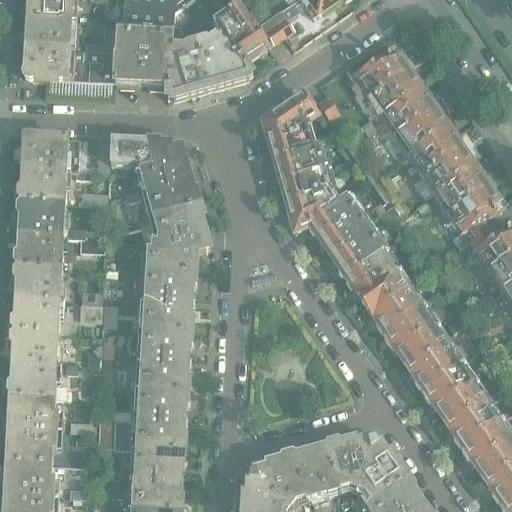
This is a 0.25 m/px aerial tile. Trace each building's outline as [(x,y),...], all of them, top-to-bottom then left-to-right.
[(73,27),(74,0),(29,0),(28,25),(73,27)] [(120,0),(119,36),(117,58),(116,89),(169,92),(172,92),(174,52),(175,31),(176,17),(197,3),(200,0),(120,0)] [(213,0),(200,0),(197,3),(206,16),(218,7),(213,0)] [(246,0),(237,0),(246,13),(248,11),(252,8),(246,0)] [(305,0),(304,1),(300,4),(307,13),(311,10),(318,20),(341,4),(345,6),(353,0),(305,0)] [(296,19),(297,14),(293,9),(283,16),(288,25),(296,19)] [(245,70),(271,53),(242,10),(214,28),(221,38),(244,71),(245,70)] [(296,36),(288,25),(283,16),(271,24),(285,44),(296,36)] [(275,50),(285,44),(271,24),(262,30),(275,50)] [(71,57),(73,27),(28,25),(25,80),(30,85),(70,87),(116,89),(117,58),(71,57)] [(244,71),(221,38),(210,45),(209,44),(187,50),(187,53),(183,52),(183,40),(180,32),(175,31),(174,52),(172,92),(169,92),(168,105),(174,105),(174,108),(212,97),(248,87),(248,85),(252,81),(245,70),(244,71)] [(116,58),(117,35),(104,34),(104,50),(85,49),(85,56),(116,58)] [(424,96),(397,57),(396,56),(371,74),(368,73),(362,77),(361,80),(357,83),(384,123),(424,96)] [(450,134),(427,100),(424,96),(384,123),(411,161),(450,134)] [(306,129),(318,121),(304,100),(264,128),(271,151),(269,154),(271,160),(274,162),(275,167),(314,155),(306,129)] [(341,124),(327,104),(317,111),(331,131),(340,125),(341,124)] [(364,136),(375,129),(371,124),(361,131),(364,136)] [(353,144),(340,125),(331,131),(344,150),(353,144)] [(378,134),(375,129),(364,136),(367,141),(378,134)] [(477,173),(453,139),(450,134),(411,161),(438,200),(477,173)] [(78,177),(80,147),(31,144),(25,149),(23,194),(20,197),(19,204),(22,207),(22,209),(66,212),(68,177),(78,177)] [(379,183),(353,144),(344,150),(371,188),(379,183)] [(80,147),(78,177),(97,179),(99,147),(80,147)] [(194,197),(185,169),(188,168),(183,154),(181,155),(181,153),(175,153),(175,152),(113,148),(99,147),(97,179),(111,179),(111,174),(129,175),(138,173),(153,224),(200,210),(197,197),(194,197)] [(284,194),(329,181),(321,153),(314,155),(275,167),(276,167),(274,170),(275,176),(279,178),(284,194)] [(335,179),(353,172),(349,166),(348,164),(331,170),(335,179)] [(471,249),(491,235),(484,226),(504,212),(477,173),(438,200),(471,249)] [(343,207),(332,191),(329,181),(284,194),(290,217),(288,220),(290,226),(293,228),(296,237),(309,233),(309,232),(343,207)] [(393,203),(379,183),(371,188),(385,208),(393,203)] [(356,198),(367,191),(362,184),(351,192),(356,198)] [(138,196),(125,200),(127,208),(140,204),(138,196)] [(83,199),(82,211),(107,212),(108,200),(83,199)] [(329,257),(369,229),(350,202),(343,207),(309,232),(309,233),(313,239),(317,239),(329,257)] [(421,219),(431,211),(428,207),(417,214),(421,219)] [(386,216),(380,208),(374,212),(380,221),(386,216)] [(63,276),(66,212),(22,209),(22,211),(19,213),(19,220),(22,224),(20,260),(17,263),(16,269),(19,272),(19,274),(63,276)] [(212,256),(202,224),(205,223),(200,210),(153,224),(159,243),(159,248),(153,248),(153,256),(148,256),(147,276),(196,279),(197,261),(212,256)] [(385,215),(395,229),(404,223),(401,219),(399,220),(392,210),(385,215)] [(392,225),(386,217),(380,221),(386,230),(392,225)] [(385,257),(387,256),(369,229),(329,257),(339,272),(338,276),(342,281),(346,282),(347,283),(385,257)] [(511,291),(511,233),(497,244),(491,235),(471,249),(504,297),(511,291)] [(85,244),(85,235),(67,235),(67,244),(85,244)] [(96,236),(95,244),(105,245),(105,237),(96,236)] [(83,255),(99,255),(99,245),(83,245),(83,255)] [(425,314),(385,257),(347,283),(348,284),(347,288),(352,296),(354,294),(378,329),(376,331),(384,342),(425,314)] [(60,342),(63,281),(63,276),(19,274),(19,276),(16,278),(16,285),(18,288),(16,325),(14,328),(13,335),(16,337),(16,339),(60,342)] [(196,292),(196,279),(147,276),(145,305),(192,308),(193,292),(196,292)] [(104,281),(103,303),(120,304),(121,282),(104,281)] [(82,296),(82,308),(101,308),(102,296),(82,296)] [(495,304),(494,304),(491,299),(481,306),(484,311),(495,304)] [(487,316),(498,309),(495,304),(484,311),(487,316)] [(191,325),(192,308),(145,305),(143,336),(193,339),(194,325),(191,325)] [(102,327),(103,311),(81,310),(80,326),(102,327)] [(463,370),(454,357),(425,314),(384,342),(391,352),(393,351),(418,387),(415,388),(423,398),(463,370)] [(104,322),(103,333),(116,334),(117,323),(104,322)] [(458,324),(448,331),(453,338),(463,332),(458,324)] [(192,352),(193,339),(143,336),(140,395),(189,398),(190,385),(188,385),(190,352),(192,352)] [(12,403),(12,404),(56,407),(67,407),(68,393),(57,392),(60,342),(16,339),(16,341),(13,343),(12,350),(15,353),(13,391),(10,393),(10,401),(12,403)] [(102,348),(102,362),(113,362),(114,348),(102,348)] [(478,350),(470,355),(475,363),(483,357),(478,350)] [(100,362),(89,362),(88,372),(100,373),(100,362)] [(116,364),(103,363),(101,393),(114,394),(116,364)] [(461,455),(502,426),(463,370),(423,398),(430,409),(432,407),(456,443),(454,444),(461,455)] [(87,397),(98,397),(99,376),(88,376),(87,397)] [(498,378),(487,386),(492,394),(504,386),(498,378)] [(509,396),(504,389),(488,400),(492,407),(509,396)] [(188,413),(189,398),(140,395),(136,456),(186,459),(186,445),(184,445),(185,432),(186,413),(188,413)] [(58,457),(59,420),(56,420),(56,407),(12,404),(12,407),(9,409),(9,415),(11,418),(9,457),(7,459),(7,465),(9,467),(9,469),(53,472),(54,457),(58,457)] [(132,425),(132,416),(107,415),(106,423),(120,424),(132,425)] [(70,428),(69,438),(95,439),(96,425),(90,425),(90,429),(70,428)] [(500,511),(511,503),(511,440),(502,426),(461,455),(468,465),(470,464),(495,499),(493,501),(500,511)] [(99,439),(98,453),(114,454),(115,440),(99,439)] [(77,441),(77,450),(89,451),(90,442),(77,441)] [(408,483),(386,452),(385,451),(377,445),(376,445),(372,444),(365,443),(327,454),(339,496),(351,493),(364,498),(371,508),(408,483)] [(340,498),(339,496),(327,454),(296,462),(308,505),(309,507),(340,498)] [(185,472),(186,459),(136,456),(132,511),(182,511),(183,505),(180,504),(182,472),(185,472)] [(293,511),(296,508),(308,505),(296,462),(258,473),(249,479),(244,489),(242,511),(293,511)] [(54,511),(56,485),(52,485),(53,472),(9,469),(9,471),(6,474),(6,480),(8,483),(6,511),(54,511)] [(96,474),(95,483),(107,484),(108,470),(96,469),(96,474)] [(424,511),(414,497),(414,493),(408,483),(371,508),(370,509),(368,511),(424,511)] [(89,504),(90,495),(70,494),(70,503),(89,504)] [(103,511),(104,500),(96,499),(95,511),(101,511),(103,511)] [(511,511),(511,503),(500,511),(511,511)]
